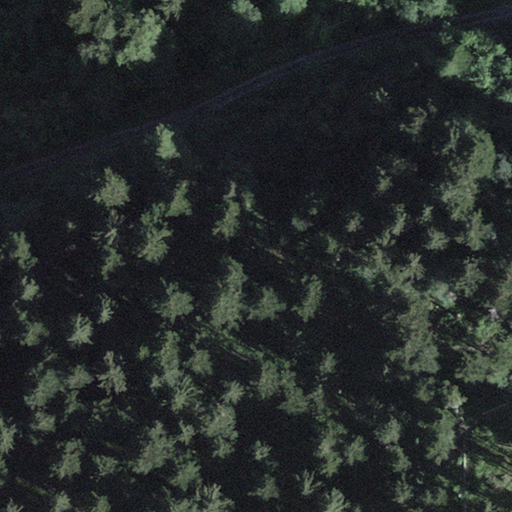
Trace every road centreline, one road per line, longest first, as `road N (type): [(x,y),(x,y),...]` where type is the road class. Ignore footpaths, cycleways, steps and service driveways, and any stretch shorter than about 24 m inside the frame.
road 1 (track): [(287,65),(0,182)]
road 2 (track): [(511,15),(287,65)]
